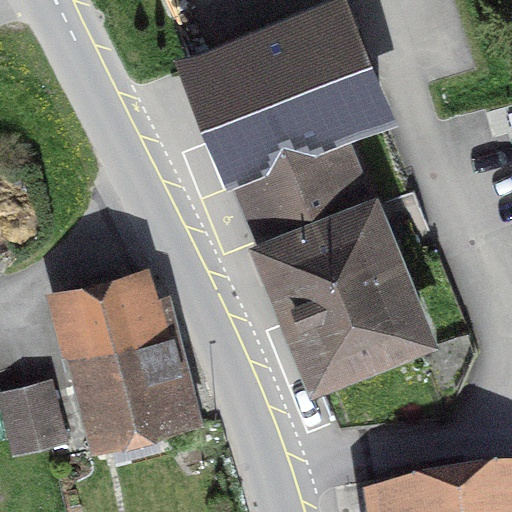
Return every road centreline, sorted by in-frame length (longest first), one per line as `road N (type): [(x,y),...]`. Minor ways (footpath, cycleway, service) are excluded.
road 1 (unclassified): [(283,463),(50,0)]
road 2 (unclassified): [(283,463),(511,452)]
